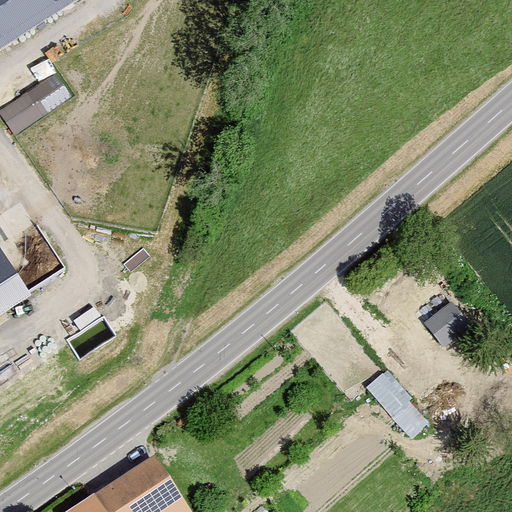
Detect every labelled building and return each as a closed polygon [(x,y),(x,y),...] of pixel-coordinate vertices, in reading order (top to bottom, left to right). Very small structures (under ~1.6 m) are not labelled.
[(0,0),(0,42),(65,0),(0,0)] [(0,104),(14,129),(73,95),(59,71),(0,104)] [(0,267),(0,311),(20,299),(0,267)] [(429,312),(441,342),(469,331),(457,302),(429,312)] [(369,382),(412,435),(432,418),(390,365),(369,382)] [(184,511),(147,456),(63,511),(184,511)]
